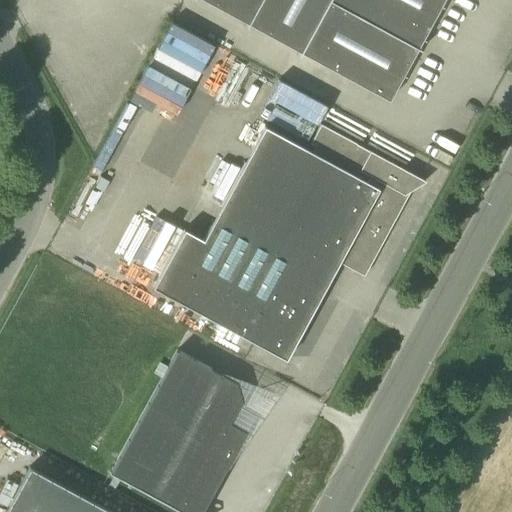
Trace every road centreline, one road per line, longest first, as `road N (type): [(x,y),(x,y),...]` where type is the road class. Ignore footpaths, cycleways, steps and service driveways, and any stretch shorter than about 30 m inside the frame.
road 1 (unclassified): [(333,511),(511,180)]
road 2 (unknown): [(22,223),(112,233),(164,208),(237,96)]
road 3 (unclassified): [(0,275),(42,147),(27,89),(0,39)]
